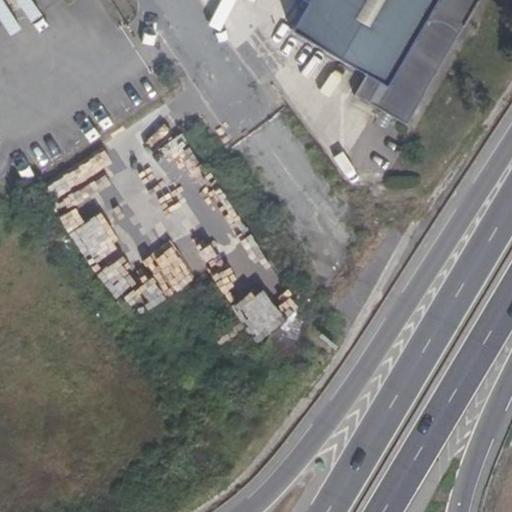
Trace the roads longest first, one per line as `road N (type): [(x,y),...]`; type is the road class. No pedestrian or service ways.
road 1 (primary): [(511,141),(327,419),(243,511)]
road 2 (primary): [(511,201),(328,511)]
road 3 (primary): [(384,511),(511,301)]
road 4 (unclassified): [(163,0),(279,178)]
road 5 (primary): [(461,511),(511,373)]
